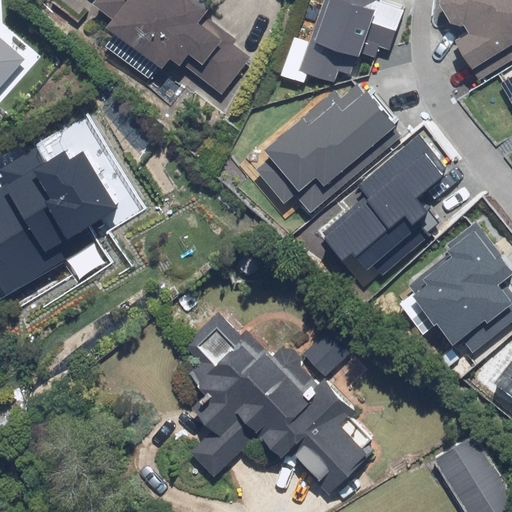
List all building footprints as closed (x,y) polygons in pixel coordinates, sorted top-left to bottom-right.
[(98,0),(94,6),(115,21),(108,30),(164,70),(171,60),(181,67),(183,65),(222,94),(250,56),(235,45),(238,41),(205,17),(210,10),(197,0),(98,0)] [(0,89),(25,60),(0,38),(0,89)] [(0,260),(0,281),(7,293),(96,239),(87,223),(117,205),(83,149),(70,157),(65,147),(46,159),(38,145),(0,168),(8,181),(0,185),(0,254),(3,259),(0,260)] [(300,356),(292,349),(281,349),(272,356),(247,330),(241,336),(218,312),(184,345),(200,362),(189,373),(207,392),(191,407),(213,430),(191,452),(215,476),(259,433),(281,455),(306,431),(348,473),(368,453),(362,448),(371,439),(350,418),(356,412),(324,378),(318,384),(302,367),(300,356)] [(511,490),(477,434),(434,461),(465,511),(502,511),(511,506),(511,490)]
